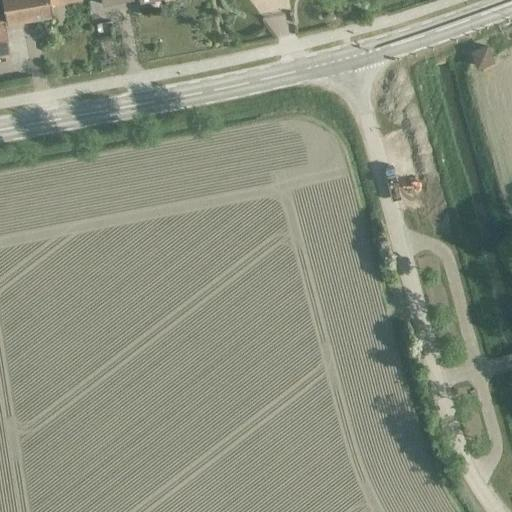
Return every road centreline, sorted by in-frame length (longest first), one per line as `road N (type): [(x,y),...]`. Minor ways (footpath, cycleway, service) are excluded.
road 1 (unclassified): [(497,511),(450,430),(348,58)]
road 2 (secondary): [(0,129),(348,58)]
road 3 (secondary): [(348,58),(511,1)]
